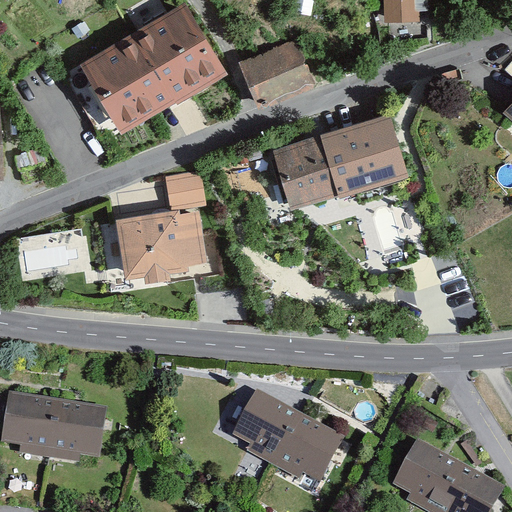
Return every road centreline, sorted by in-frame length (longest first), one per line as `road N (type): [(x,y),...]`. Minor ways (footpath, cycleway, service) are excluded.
road 1 (unclassified): [(511,35),(0,226)]
road 2 (unclassified): [(0,325),(447,358)]
road 3 (residential): [(511,476),(447,358)]
